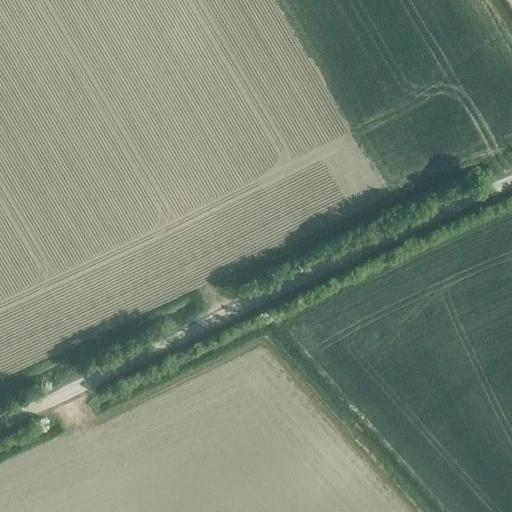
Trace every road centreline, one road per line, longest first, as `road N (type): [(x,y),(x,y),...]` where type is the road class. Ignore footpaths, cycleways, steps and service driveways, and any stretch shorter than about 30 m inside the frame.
road 1 (unclassified): [(0,420),(423,213),(511,178)]
road 2 (track): [(413,511),(259,340),(82,428),(63,388)]
